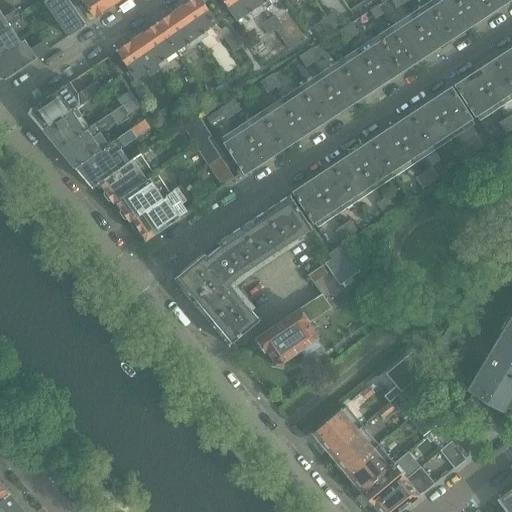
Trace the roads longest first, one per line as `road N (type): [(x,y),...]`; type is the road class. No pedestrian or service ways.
road 1 (residential): [(128,281),(511,25)]
road 2 (residential): [(128,281),(325,511)]
road 3 (residential): [(0,127),(128,281)]
road 4 (residential): [(0,101),(152,0)]
